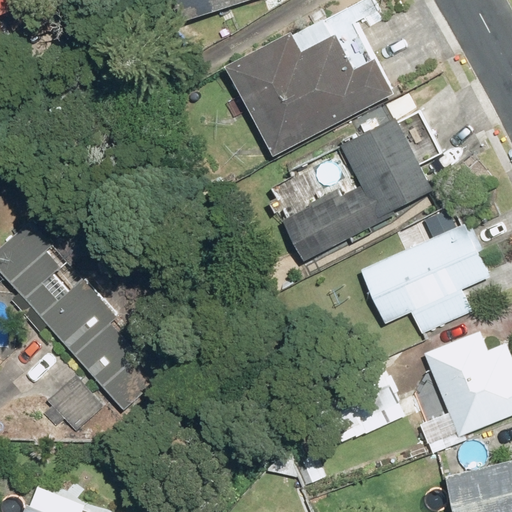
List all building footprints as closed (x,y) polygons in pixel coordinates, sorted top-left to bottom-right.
[(0,0),(0,12),(20,4),(18,0),(0,0)] [(66,0),(53,0),(42,12),(72,39),(89,21),(66,0)] [(184,0),(188,12),(228,0),(184,0)] [(303,22),(239,54),(285,145),(409,84),(391,47),(367,58),(350,23),(312,42),(303,22)] [(446,181),(409,106),(347,136),(368,179),(295,214),(314,254),(390,217),(387,210),(446,181)] [(477,217),(370,262),(392,314),(420,302),(431,328),(481,307),(470,281),(499,269),(477,217)] [(33,223),(0,252),(0,268),(123,408),(163,373),(81,279),(57,300),(43,284),(67,262),(33,223)] [(134,259),(99,289),(129,324),(163,294),(134,259)] [(489,324),(434,346),(468,429),(511,410),(511,338),(497,344),(489,324)] [(365,430),(361,421),(401,404),(396,393),(401,391),(389,365),(309,400),(326,437),(341,430),(345,439),(365,430)] [(79,370),(52,394),(76,422),(103,398),(79,370)] [(462,435),(452,410),(423,422),(435,451),(464,439),(462,435)] [(511,511),(511,452),(459,463),(468,511),(511,511)] [(320,453),(298,461),(307,484),(329,476),(320,453)] [(211,476),(182,510),(183,511),(220,511),(235,496),(211,476)] [(102,511),(70,500),(66,509),(36,498),(31,511),(102,511)]
